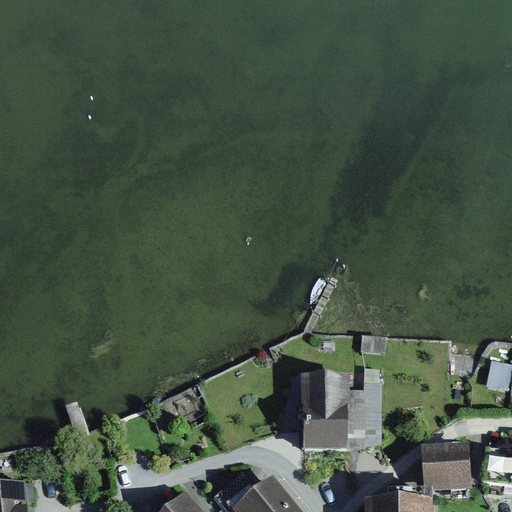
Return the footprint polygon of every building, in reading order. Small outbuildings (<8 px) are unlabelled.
[(511,364),(496,361),(490,386),(511,390),(511,387),(511,364)] [(379,383),(300,383),(300,446),(379,445),(379,383)] [(482,489),(511,493),(511,450),(488,447),(482,489)] [(470,503),(469,454),(422,454),(422,504),(470,503)] [(222,511),(288,511),(254,475),(218,508),(222,511)] [(26,511),(23,488),(0,490),(0,511),(26,511)] [(206,511),(189,494),(170,511),(206,511)]
